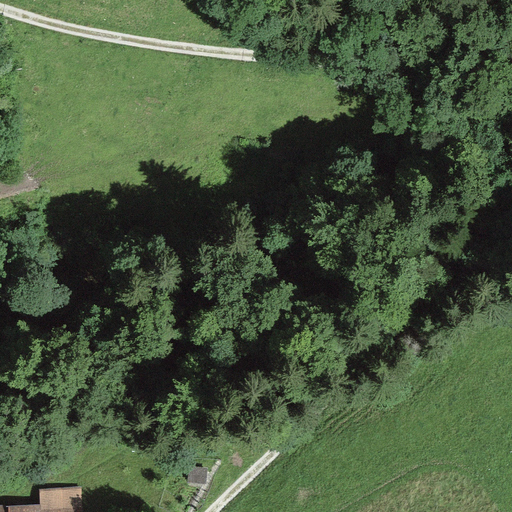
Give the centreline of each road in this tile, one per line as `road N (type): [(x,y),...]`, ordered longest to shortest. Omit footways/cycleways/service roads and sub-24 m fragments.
road 1 (track): [(0,10),(234,55),(386,65),(449,79),(489,97),(511,120)]
road 2 (track): [(511,216),(412,297),(330,401),(212,511)]
